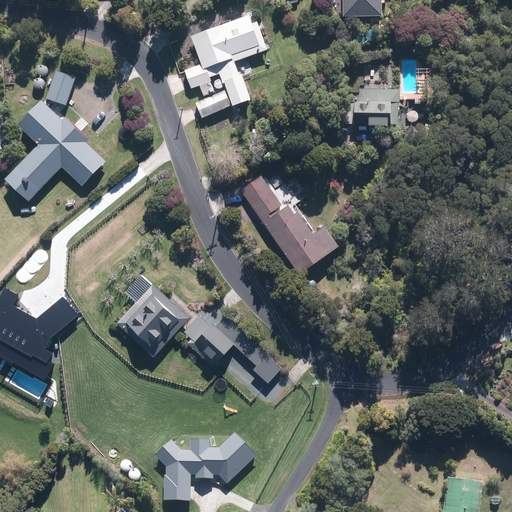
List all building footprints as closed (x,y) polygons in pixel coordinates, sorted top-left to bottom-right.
[(342,0),(342,19),(381,18),(380,0),(342,0)] [(251,25),(248,18),(190,38),(201,67),(183,74),(189,91),(211,83),(210,80),(219,77),(222,86),(223,85),(232,110),(250,103),(241,77),(239,78),(234,64),(267,52),(257,23),(251,25)] [(75,79),(55,73),(45,102),(65,108),(75,79)] [(397,128),(399,92),(362,90),(362,99),(356,99),(354,127),(367,127),(367,130),(386,131),(386,129),(390,129),(390,128),(397,128)] [(223,92),(194,105),(201,120),(230,108),(223,92)] [(87,141),(63,119),(60,122),(41,104),(17,128),(36,147),(3,182),(26,204),(60,168),(81,187),(104,163),(84,143),(87,141)] [(260,178),(239,192),(298,278),(338,251),(324,230),(312,238),(297,216),(293,218),(287,210),(277,217),(275,213),(281,209),(260,178)] [(189,316),(152,281),(116,320),(153,354),(189,316)] [(252,337),(225,313),(215,323),(211,320),(193,340),(216,360),(233,341),(241,348),(252,337)] [(91,440),(99,432),(89,424),(82,431),(91,440)] [(91,442),(105,456),(113,448),(98,434),(91,442)] [(478,511),(482,480),(447,476),(442,511),(478,511)]
